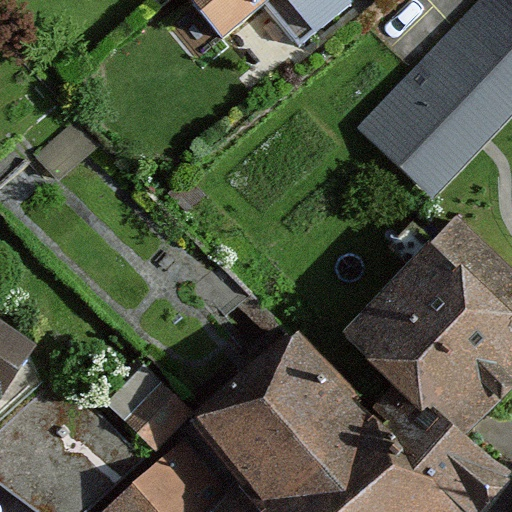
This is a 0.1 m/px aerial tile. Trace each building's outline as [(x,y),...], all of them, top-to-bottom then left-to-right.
[(194,0),(229,41),(267,9),(301,49),(354,4),(351,0),(194,0)] [(511,0),(487,0),(365,127),(441,200),(511,126),(511,0)] [(404,388),(468,444),(511,397),(511,278),(460,230),(438,253),(416,231),(396,252),(415,270),(349,340),(404,388)] [(0,438),(51,392),(43,360),(0,332),(0,438)] [(259,511),(460,511),(372,421),(296,343),(192,427),(243,491),(259,511)] [(108,410),(155,456),(192,419),(145,373),(108,410)] [(65,381),(51,392),(0,438),(0,493),(25,511),(76,511),(112,480),(121,489),(146,463),(65,381)] [(372,421),(460,511),(479,511),(509,479),(468,444),(404,388),(372,421)] [(185,450),(117,511),(218,511),(231,500),(185,450)] [(231,500),(218,511),(259,511),(243,491),(231,500)]
